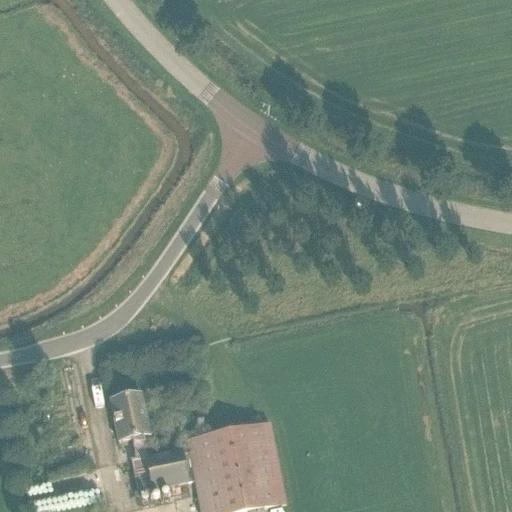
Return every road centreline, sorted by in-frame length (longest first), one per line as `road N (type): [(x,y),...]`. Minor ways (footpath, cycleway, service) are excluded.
road 1 (tertiary): [(0,360),(79,341),(116,321),(256,129)]
road 2 (tertiary): [(256,129),(390,195),(511,223)]
road 3 (tertiary): [(256,129),(163,53),(117,0)]
